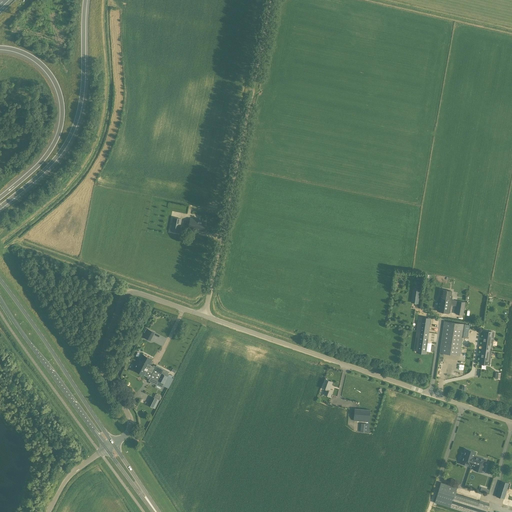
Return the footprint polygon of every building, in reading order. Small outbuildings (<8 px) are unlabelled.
[(182,218),(174,217),(171,230),(179,231),(182,218)] [(205,222),(198,221),(190,220),(188,228),(203,231),(205,222)] [(413,288),(411,300),(419,301),(420,289),(413,288)] [(437,308),(437,311),(450,313),(451,305),(456,306),(455,314),(463,315),(465,302),(458,301),(451,300),(450,300),(452,292),(441,290),(440,298),(439,298),(437,308)] [(418,327),(429,329),(430,318),(419,317),(418,327)] [(459,356),(464,324),(444,322),(440,353),(459,356)] [(150,340),(154,332),(147,329),(143,336),(150,340)] [(492,347),(494,335),(484,333),(483,338),(484,338),(483,341),(482,346),(492,347)] [(425,339),(417,338),(416,348),(424,349),(425,339)] [(480,356),(480,361),(490,363),(492,350),(482,349),(481,354),(481,356),(480,356)] [(155,368),(149,365),(152,359),(142,354),(134,370),(150,378),(155,368)] [(152,374),(150,378),(149,381),(155,384),(159,377),(152,374)] [(333,390),(330,388),(332,382),(325,379),(322,388),(326,389),(324,395),(330,397),(333,390)] [(150,403),(149,405),(154,408),(158,400),(153,397),(150,403)] [(354,421),(369,422),(370,409),(358,409),(355,408),(354,421)] [(361,423),(360,432),(369,432),(369,424),(361,423)] [(475,452),(463,448),(462,451),(458,465),(470,469),(470,468),(472,468),(471,471),(481,474),(486,460),(474,456),(475,452)] [(496,496),(504,499),(509,483),(501,480),(496,496)] [(457,487),(441,482),(437,496),(435,503),(464,511),(486,511),(487,511),(489,504),(455,493),(457,487)]
